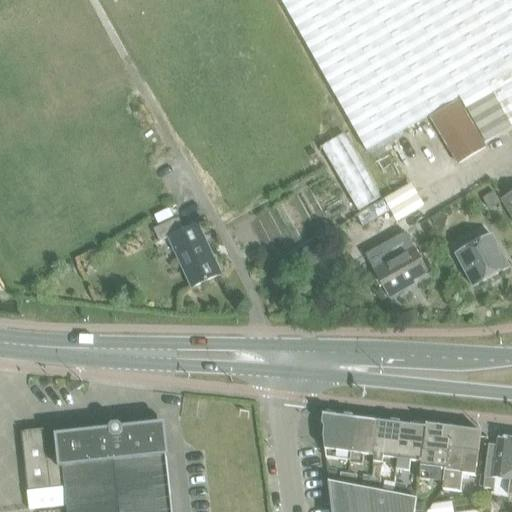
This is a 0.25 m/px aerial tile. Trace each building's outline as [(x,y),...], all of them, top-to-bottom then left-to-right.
[(460,99),(511,69),(511,0),(279,0),(366,152),(460,99)] [(511,69),(460,99),(485,144),(511,128),(511,69)] [(430,118),(458,165),(485,149),(458,102),(430,118)] [(345,135),(321,149),(358,212),(381,199),(345,135)] [(355,218),(374,251),(403,234),(415,227),(409,217),(425,209),(412,185),(384,201),(355,218)] [(494,192),(483,198),(490,211),(501,204),(494,192)] [(511,194),(501,201),(511,220),(511,194)] [(431,219),(435,227),(444,229),(447,216),(438,214),(431,219)] [(220,276),(197,226),(184,232),(178,220),(153,231),(159,244),(169,240),(192,289),(220,276)] [(474,287),(509,268),(492,237),(481,242),(479,238),(469,244),(472,248),(456,256),(474,287)] [(296,255),(305,271),(330,257),(321,240),(296,255)] [(427,274),(413,248),(373,270),(389,299),(408,289),(406,286),(427,274)] [(325,459),(349,462),(355,420),(354,419),(352,416),(345,415),(342,418),(323,415),(321,425),(324,429),(322,438),(325,459)] [(363,456),(374,458),(378,422),(376,419),(368,418),(364,421),(355,420),(349,462),(349,464),(362,466),(363,456)] [(382,458),(397,460),(402,426),(401,425),(399,422),(393,421),(389,424),(378,422),(374,458),(371,477),(370,487),(379,488),(382,458)] [(170,511),(162,432),(129,436),(128,430),(123,431),(123,429),(119,426),(111,427),(109,430),(109,433),(95,434),(95,440),(77,442),(76,432),(71,428),(21,433),(29,511),(68,506),(68,511),(170,511)] [(410,462),(420,464),(421,464),(425,429),(402,426),(397,460),(396,470),(408,472),(410,462)] [(421,469),(419,480),(429,481),(429,482),(444,484),(451,429),(425,426),(425,429),(421,464),(420,464),(420,469),(421,469)] [(451,429),(444,484),(443,491),(461,493),(463,475),(475,477),(481,433),(451,429)] [(511,497),(511,440),(498,439),(495,458),(487,457),(483,489),(493,490),(495,480),(509,482),(507,496),(511,497)] [(339,481),(347,483),(348,475),(340,474),(339,481)] [(356,476),(348,475),(347,483),(355,484),(356,476)] [(370,487),(371,477),(363,476),(361,486),(370,487)] [(384,482),(383,490),(393,492),(395,484),(384,482)] [(393,495),(416,499),(417,491),(406,489),(406,486),(395,484),(393,492),(393,495)] [(414,511),(417,499),(329,485),(332,511),(414,511)] [(425,511),(478,511),(477,498),(431,504),(425,511)]
